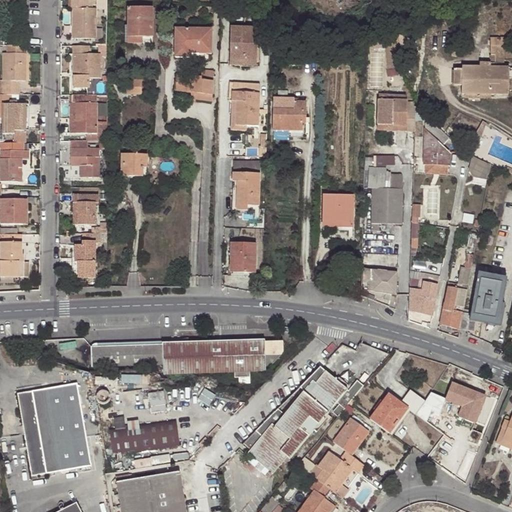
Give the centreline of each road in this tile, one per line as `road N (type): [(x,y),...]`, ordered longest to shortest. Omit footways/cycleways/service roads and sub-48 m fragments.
road 1 (residential): [(47,310),(49,5)]
road 2 (secondary): [(217,305),(314,311),(511,377)]
road 3 (unknown): [(158,58),(159,125),(190,143),(193,156),(191,304)]
road 4 (residential): [(217,305),(224,66)]
road 5 (unknown): [(302,311),(309,79)]
road 6 (unknown): [(396,336),(407,139)]
road 7 (unknown): [(429,346),(464,160)]
road 8 (unknown): [(2,376),(71,367),(79,379),(82,484)]
road 9 (secondary): [(47,310),(217,305)]
road 10 (unknown): [(511,380),(466,503)]
road 11 (unknown): [(131,305),(132,185)]
